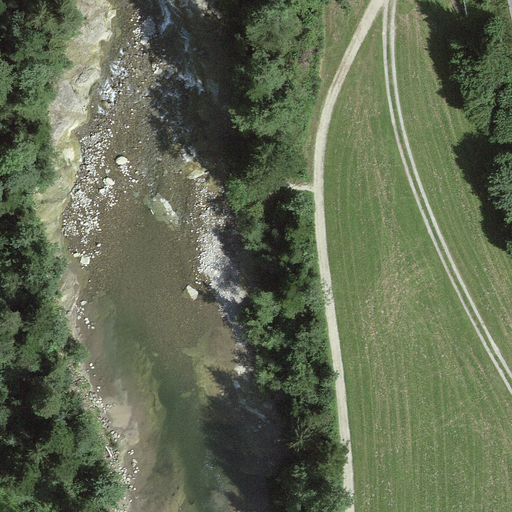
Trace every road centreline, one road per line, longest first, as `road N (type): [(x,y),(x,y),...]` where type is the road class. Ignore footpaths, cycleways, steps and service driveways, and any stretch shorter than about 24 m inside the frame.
road 1 (track): [(346,511),(320,255),(322,147),(335,92),(381,0)]
road 2 (track): [(511,381),(450,265),(411,165),(396,98),(396,0)]
